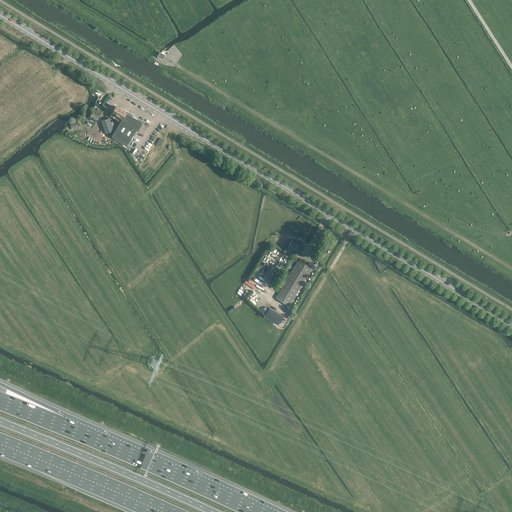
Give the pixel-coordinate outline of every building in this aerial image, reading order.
[(112,136),(127,145),(137,130),(138,131),(143,123),(116,107),(110,116),(120,122),(112,136)] [(99,117),(92,113),(87,119),(92,122),(92,121),(95,123),(99,117)] [(109,118),(101,121),(106,134),(113,131),(109,118)] [(79,126),(76,121),(70,126),(73,130),(79,126)] [(297,249),(299,246),(291,241),(288,247),(297,253),(299,250),(297,249)] [(298,260),(275,298),(289,307),(312,268),(298,260)] [(277,270),(269,266),(262,278),(266,280),(270,273),(274,275),(277,270)] [(283,316),(269,308),(264,317),(278,325),(283,316)]
